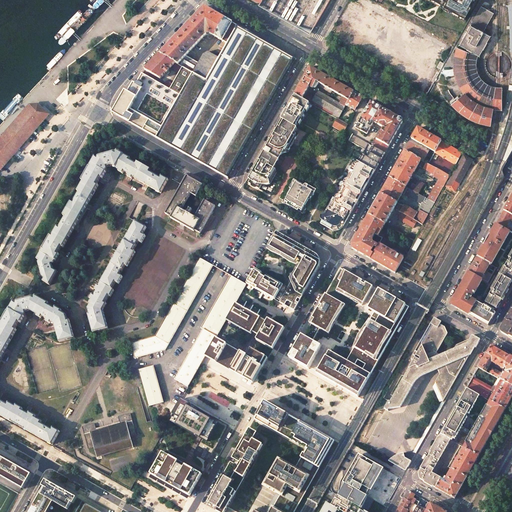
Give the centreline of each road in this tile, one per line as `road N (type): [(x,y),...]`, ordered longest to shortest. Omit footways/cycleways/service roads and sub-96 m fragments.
road 1 (unclassified): [(94,112),(0,280)]
road 2 (residential): [(406,479),(489,336)]
road 3 (residential): [(418,109),(338,250)]
road 4 (unclassified): [(232,189),(312,48)]
road 5 (unclassified): [(94,112),(232,189)]
road 6 (unclassified): [(193,0),(94,112)]
road 7 (unclassified): [(439,307),(511,179)]
road 8 (tertiary): [(312,48),(418,109)]
road 9 (unclassified): [(232,189),(338,250)]
